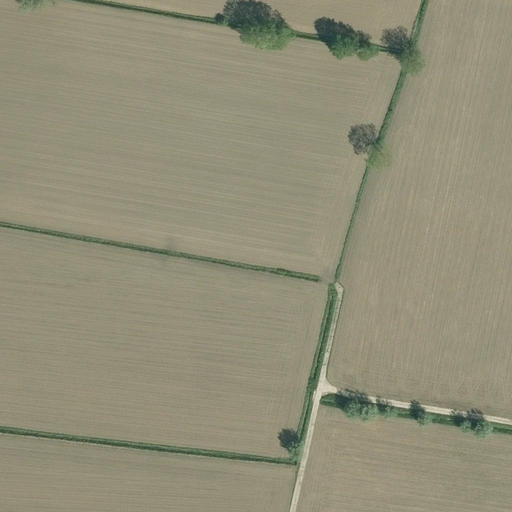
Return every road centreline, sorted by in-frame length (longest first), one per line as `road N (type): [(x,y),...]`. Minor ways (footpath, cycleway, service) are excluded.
road 1 (track): [(291,511),(340,287)]
road 2 (track): [(319,385),(511,420)]
